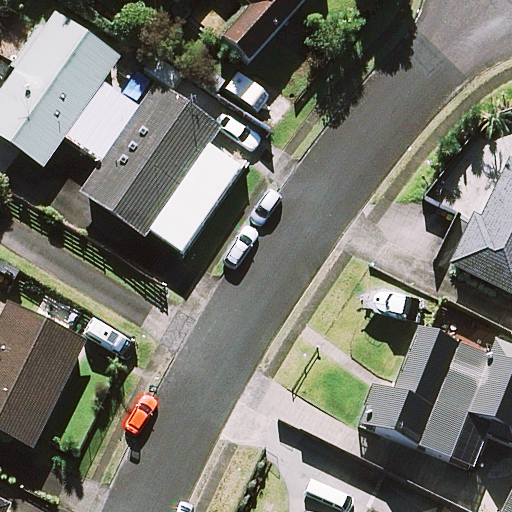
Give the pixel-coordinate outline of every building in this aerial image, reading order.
[(233,0),(245,11),(218,41),(247,68),(308,0),(172,0),(180,6),(185,0),(233,0)] [(115,93),(130,71),(54,19),(0,97),(0,143),(42,172),(63,141),(102,167),(80,199),(145,244),(221,132),(156,88),(140,111),(115,93)] [(511,302),(511,162),(453,271),(511,302)] [(0,437),(33,453),(83,345),(6,309),(0,320),(0,437)] [(511,437),(511,345),(494,338),(484,361),(417,335),(392,398),(372,390),(357,428),(471,473),(488,428),(511,437)] [(511,511),(511,477),(495,511),(511,511)]
